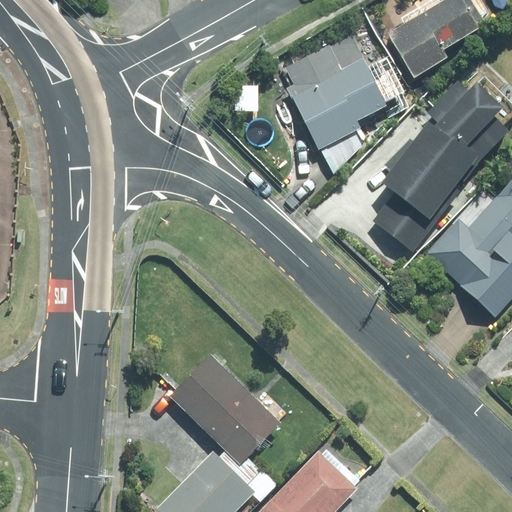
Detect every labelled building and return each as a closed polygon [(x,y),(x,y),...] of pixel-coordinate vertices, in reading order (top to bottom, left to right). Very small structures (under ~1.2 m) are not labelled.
[(478,20),(466,0),(437,0),(382,34),(408,76),(441,56),(437,49),(473,26),(472,24),(478,20)] [(367,66),(351,34),(327,47),(326,45),(283,68),(291,84),(282,89),(314,149),(318,147),(332,173),(358,145),(350,130),(354,128),(350,120),(380,104),(362,69),(367,66)] [(425,125),(408,113),(384,147),(400,159),(373,196),(416,227),(468,154),(425,123),(425,125)] [(511,173),(460,231),(492,260),(511,237),(511,173)] [(273,424),(204,354),(163,395),(232,464),(273,424)] [(229,511),(248,492),(205,451),(150,510),(152,511),(229,511)] [(332,511),(354,490),(351,487),(356,482),(324,451),(319,456),(316,452),(256,511),(332,511)]
